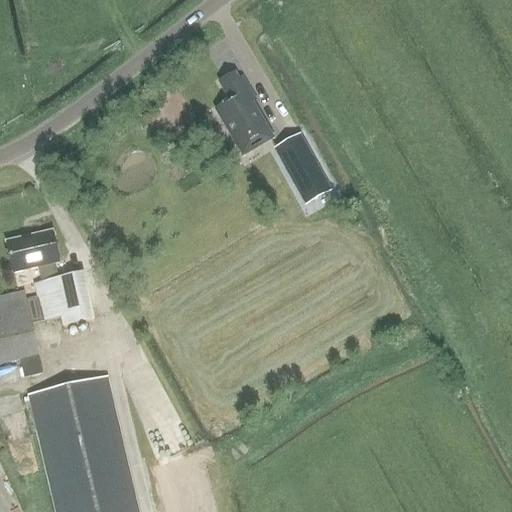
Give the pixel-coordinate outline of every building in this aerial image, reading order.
[(271,134),(256,105),(259,103),(245,77),(239,81),(236,76),(222,84),(233,104),(217,113),(238,152),(271,134)] [(302,138),(276,152),(307,210),(333,195),(302,138)] [(184,165),(187,171),(201,163),(198,157),(184,165)] [(26,301),(25,294),(0,299),(0,366),(21,362),(25,380),(43,376),(31,327),(60,320),(62,320),(64,329),(94,321),(83,275),(59,281),(55,266),(63,264),(59,247),(56,248),(52,232),(8,243),(16,275),(39,270),(42,285),(35,287),(37,291),(38,298),(26,301)] [(139,511),(115,417),(106,380),(30,399),(57,511),(139,511)]
